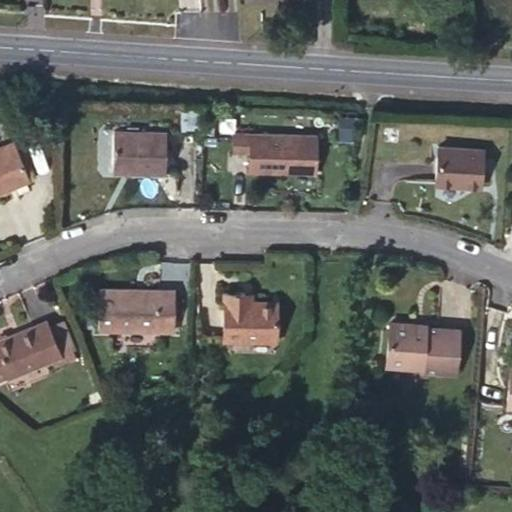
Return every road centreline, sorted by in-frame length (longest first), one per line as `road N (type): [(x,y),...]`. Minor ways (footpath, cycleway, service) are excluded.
road 1 (residential): [(511,273),(382,222),(127,222),(0,274)]
road 2 (secondary): [(511,77),(0,43)]
